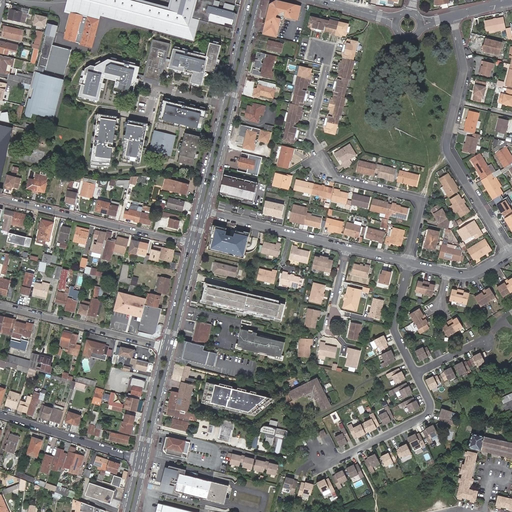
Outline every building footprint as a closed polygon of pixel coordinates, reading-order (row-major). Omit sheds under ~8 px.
[(193,41),(198,20),(191,18),(124,0),(65,0),(62,13),(68,14),(61,41),(92,49),(100,16),(193,41)] [(168,0),(165,11),(191,18),(195,0),(168,0)] [(213,0),(195,0),(191,18),(198,20),(231,28),(235,13),(211,7),(213,0)] [(283,17),(296,20),(300,6),(275,0),(268,5),(266,16),(280,18),(283,17)] [(20,22),(22,12),(23,8),(12,6),(9,20),(20,22)] [(47,17),(36,14),(34,24),(45,27),(47,17)] [(313,31),(318,32),(321,19),(311,16),(308,27),(314,29),(313,31)] [(280,20),(266,17),(262,34),(276,38),(280,20)] [(321,19),(318,32),(320,32),(320,30),(328,32),(330,21),(321,19)] [(330,21),(328,32),(330,32),(332,33),(332,35),(336,36),(340,22),(331,20),(330,21)] [(506,31),(504,20),(486,24),(487,32),(494,31),(495,34),(506,31)] [(340,22),(336,36),(339,37),(340,35),(342,36),(346,36),(349,24),(340,22)] [(52,45),(57,25),(48,23),(37,68),(64,75),(70,50),(52,45)] [(3,37),(16,40),(16,38),(20,39),(22,30),(6,26),(3,37)] [(39,49),(43,33),(37,31),(34,44),(33,44),(33,47),(39,49)] [(344,45),(343,48),(356,51),(358,42),(348,39),(346,45),(344,45)] [(145,78),(160,82),(166,59),(168,59),(172,44),(155,41),(145,78)] [(283,44),(269,41),(267,49),(281,52),(283,44)] [(483,48),(482,52),(482,54),(497,58),(501,45),(485,41),(483,48)] [(11,44),(2,42),(0,51),(0,53),(5,54),(5,53),(8,54),(9,51),(9,52),(11,44)] [(223,47),(212,44),(209,57),(176,50),(170,68),(194,75),(192,84),(203,86),(207,72),(216,74),(223,47)] [(356,51),(343,48),(342,52),(344,53),(343,58),(354,61),(356,51)] [(31,63),(35,64),(38,51),(33,50),(30,63),(31,63)] [(277,61),(278,56),(276,56),(266,53),(262,71),(265,72),(264,76),(273,78),(274,72),(272,72),(275,61),(277,61)] [(13,59),(0,55),(0,72),(9,75),(13,59)] [(354,61),(343,58),(342,61),(342,63),(339,63),(339,66),(353,70),(355,61),(354,61)] [(88,69),(80,96),(99,101),(106,78),(118,81),(115,91),(134,96),(142,67),(111,60),(96,66),(93,66),(88,69)] [(479,77),(489,80),(489,79),(491,71),(492,71),(494,66),(484,64),(483,69),(481,69),(479,77)] [(353,70),(339,66),(337,70),(340,71),(339,74),(339,76),(349,79),(351,79),(353,70)] [(300,67),(297,76),(312,80),(313,76),(311,76),(311,73),(312,70),(300,67)] [(33,114),(54,120),(64,80),(36,73),(32,89),(34,90),(32,100),(29,99),(25,117),(32,119),(33,114)] [(12,81),(29,85),(30,80),(14,76),(12,81)] [(297,76),(295,86),(297,86),(308,88),(309,85),(309,83),(311,83),(312,80),(297,76)] [(349,79),(339,76),(337,82),(335,81),(334,85),(347,88),(349,79)] [(275,90),(277,84),(260,80),(258,85),(257,89),(256,89),(254,96),(260,97),(261,95),(273,98),(275,90)] [(476,93),(475,97),(473,103),(480,104),(482,99),(483,99),(484,97),(485,90),(484,90),(485,86),(477,83),(474,93),(476,93)] [(347,88),(334,85),(333,89),(335,90),(334,95),(345,97),(347,88)] [(297,86),(294,95),(308,98),(309,95),(306,94),(308,88),(297,86)] [(511,92),(507,91),(506,98),(500,97),(498,105),(511,108),(511,106),(511,103),(511,99),(511,92)] [(308,98),(294,95),(292,104),(303,107),(305,101),(307,102),(308,98)] [(345,97),(334,95),(333,98),(333,100),(330,99),(329,103),(344,107),(346,98),(345,97)] [(207,112),(165,101),(160,120),(203,130),(207,112)] [(247,106),(245,117),(249,118),(249,121),(259,123),(261,115),(263,115),(265,106),(253,103),(252,107),(247,106)] [(344,107),(329,103),(328,109),(330,109),(330,111),(330,113),(340,116),(341,116),(344,107)] [(291,104),(288,113),(303,116),(304,113),(302,113),(302,111),(303,107),(292,104),(291,104)] [(288,113),(286,122),(288,123),(299,125),(299,122),(300,120),(302,121),(303,116),(288,113)] [(340,116),(330,113),(328,118),(326,118),(325,122),(338,125),(340,116)] [(118,117),(99,114),(92,164),(100,167),(111,167),(118,117)] [(470,114),(466,133),(474,135),(475,135),(479,116),(470,114)] [(508,122),(499,120),(496,134),(505,136),(508,122)] [(149,125),(130,121),(122,159),(141,163),(149,125)] [(338,125),(325,122),(324,126),(326,126),(325,132),(336,135),(338,125)] [(288,123),(285,132),(299,135),(300,131),(298,130),(299,125),(288,123)] [(13,129),(0,125),(0,181),(6,157),(0,155),(0,140),(1,141),(9,143),(13,129)] [(269,142),(271,133),(253,128),(252,132),(248,131),(243,148),(255,151),(256,145),(258,145),(258,143),(261,141),(269,142)] [(156,132),(152,151),(170,155),(175,136),(156,132)] [(299,135),(285,132),(283,141),(294,144),(296,139),(298,139),(299,135)] [(201,138),(186,134),(178,164),(194,167),(201,138)] [(475,135),(474,135),(473,138),(468,137),(466,146),(464,154),(474,156),(478,140),(480,141),(481,137),(475,135)] [(1,141),(0,145),(0,155),(6,157),(9,143),(1,141)] [(345,169),(351,163),(349,159),(356,155),(350,144),(334,153),(337,159),(340,157),(343,162),(341,163),(345,169)] [(282,147),(278,166),(288,168),(291,154),(293,154),(294,149),(293,149),(282,147)] [(505,169),(511,165),(511,158),(511,156),(508,158),(504,150),(496,155),(505,169)] [(258,176),(262,158),(249,154),(248,159),(241,158),(239,166),(247,168),(247,169),(246,173),(248,174),(258,176)] [(476,157),(471,160),(477,171),(483,180),(491,175),(492,175),(480,155),(476,157)] [(374,175),(375,172),(377,165),(376,165),(359,160),(357,171),(374,175)] [(396,169),(377,164),(377,165),(375,172),(379,173),(378,176),(393,180),(396,169)] [(400,170),(397,181),(417,186),(419,175),(400,170)] [(255,181),(222,173),(217,193),(250,201),(255,181)] [(273,184),(288,188),(291,176),(287,175),(287,176),(276,173),(273,184)] [(447,198),(458,191),(447,174),(438,179),(443,186),(447,193),(445,194),(447,198)] [(21,179),(7,175),(4,189),(9,190),(10,187),(12,187),(19,189),(21,179)] [(41,182),(43,176),(36,175),(35,180),(31,180),(28,182),(27,185),(29,188),(31,189),(42,192),(45,191),(46,187),(46,186),(46,185),(45,184),(45,183),(44,183),(43,182),(42,182),(41,182)] [(487,191),(493,201),(503,195),(500,189),(494,180),(491,175),(483,180),(489,190),(487,191)] [(167,179),(164,189),(187,195),(189,185),(181,183),(177,182),(167,179)] [(311,194),(314,184),(310,183),(309,184),(304,183),(304,182),(296,180),(293,189),(311,194)] [(71,181),(69,188),(75,190),(77,182),(71,181)] [(92,199),(95,185),(85,182),(82,196),(92,199)] [(328,187),(314,184),(311,194),(326,197),(330,198),(333,188),(328,187)] [(76,193),(67,191),(64,203),(74,205),(76,193)] [(338,192),(333,191),(332,197),(331,200),(346,204),(348,194),(338,192)] [(369,198),(352,194),(351,201),(350,204),(367,208),(369,198)] [(469,212),(463,203),(462,200),(458,194),(450,199),(453,204),(458,212),(461,217),(469,212)] [(168,207),(183,211),(184,203),(170,199),(168,207)] [(386,202),(372,199),(369,210),(385,214),(385,213),(389,213),(390,210),(391,205),(388,204),(385,204),(386,202)] [(110,205),(111,204),(99,201),(96,211),(108,214),(110,205)] [(284,205),(265,201),(262,214),(281,218),(284,205)] [(110,205),(108,214),(116,216),(119,203),(112,202),(111,205),(110,205)] [(504,214),(505,216),(511,212),(506,202),(497,207),(500,212),(502,215),(504,214)] [(395,204),(392,203),(391,205),(390,210),(389,213),(389,215),(405,219),(408,209),(399,207),(395,206),(395,204)] [(154,209),(144,206),(143,210),(157,214),(158,209),(159,206),(155,205),(154,209)] [(289,220),(304,224),(307,213),(308,208),(293,205),(289,220)] [(140,223),(142,212),(141,212),(142,208),(135,206),(135,209),(134,213),(130,212),(130,213),(127,212),(125,218),(135,220),(135,222),(140,223)] [(439,222),(438,227),(445,228),(447,229),(449,222),(440,207),(432,212),(439,222)] [(164,210),(158,209),(157,215),(171,218),(169,227),(178,230),(180,221),(178,221),(180,214),(164,210)] [(12,221),(14,213),(6,211),(4,219),(12,221)] [(140,223),(150,226),(153,216),(144,214),(144,212),(142,211),(142,212),(140,223)] [(26,215),(14,213),(12,221),(12,222),(17,223),(23,225),(26,215)] [(307,213),(304,224),(319,227),(321,218),(310,216),(311,214),(307,213)] [(327,218),(325,226),(328,227),(327,230),(341,233),(343,222),(327,218)] [(50,237),(53,223),(42,221),(38,239),(37,242),(45,244),(46,241),(50,242),(51,237),(50,237)] [(478,232),(480,230),(474,221),(466,226),(465,226),(467,228),(474,224),(478,232)] [(346,222),(343,233),(347,234),(348,232),(355,234),(356,231),(361,232),(364,233),(366,226),(362,225),(360,225),(353,223),(346,222)] [(224,227),(211,224),(205,248),(241,257),(247,232),(233,229),(231,235),(222,233),(224,227)] [(476,239),(483,235),(480,230),(478,232),(474,224),(467,228),(465,226),(458,231),(464,240),(474,234),(476,239)] [(68,240),(71,228),(63,227),(59,242),(65,243),(66,242),(64,241),(65,239),(68,240)] [(85,245),(89,230),(76,227),(72,242),(85,245)] [(386,235),(384,244),(389,245),(389,243),(399,245),(403,230),(393,227),(392,231),(389,230),(387,235),(386,235)] [(378,242),(382,243),(385,232),(384,232),(367,228),(365,237),(379,241),(378,242)] [(106,232),(95,230),(93,238),(98,239),(97,244),(94,244),(92,252),(101,254),(106,232)] [(435,250),(439,232),(429,230),(425,247),(435,250)] [(32,239),(9,233),(7,242),(30,248),(32,239)] [(129,240),(117,237),(114,251),(126,254),(126,251),(129,240)] [(474,259),(490,249),(484,239),(468,250),(474,259)] [(138,254),(138,253),(141,242),(133,240),(130,252),(138,254)] [(115,243),(107,241),(104,257),(112,259),(115,243)] [(138,253),(146,255),(149,244),(141,242),(138,253)] [(263,242),(262,246),(260,253),(277,256),(280,243),(275,242),(275,246),(269,245),(269,243),(263,242)] [(439,255),(439,257),(444,258),(444,256),(451,258),(460,260),(462,250),(447,246),(447,244),(442,243),(441,246),(439,254),(439,255)] [(158,247),(153,245),(150,256),(160,259),(171,261),(173,254),(174,252),(174,251),(160,247),(159,249),(158,248),(158,247)] [(290,260),(306,264),(309,253),(297,250),(298,248),(293,247),(290,260)] [(8,254),(7,254),(4,265),(1,274),(5,275),(7,266),(10,254),(8,254)] [(312,268),(321,270),(324,258),(319,257),(319,259),(314,258),(312,268)] [(330,272),(333,263),(328,261),(328,259),(324,258),(321,270),(330,272)] [(45,273),(47,264),(41,262),(39,271),(45,273)] [(238,268),(216,263),(214,272),(235,277),(236,277),(238,268)] [(123,264),(119,281),(130,284),(132,279),(126,277),(129,266),(123,264)] [(362,267),(360,266),(353,264),(351,274),(367,278),(370,266),(366,265),(365,267),(362,267)] [(62,267),(57,266),(54,279),(60,280),(63,268),(62,267)] [(67,281),(69,270),(64,269),(58,289),(62,290),(63,289),(66,290),(68,282),(67,281)] [(266,272),(266,271),(259,269),(257,279),(274,283),(277,271),(272,270),(271,272),(271,273),(266,272)] [(378,283),(388,285),(391,273),(382,271),(381,275),(380,274),(378,283)] [(285,272),(283,284),(300,288),(302,278),(290,276),(290,273),(285,272)] [(33,275),(27,273),(22,292),(29,294),(33,275)] [(162,279),(159,292),(166,294),(170,279),(158,276),(158,278),(162,279)] [(0,278),(0,279),(0,294),(6,296),(9,285),(3,283),(4,279),(0,278)] [(154,290),(159,292),(162,279),(158,278),(154,290)] [(117,289),(119,282),(111,280),(109,287),(117,289)] [(423,282),(418,281),(415,292),(424,294),(427,281),(423,281),(423,282)] [(427,281),(424,294),(432,296),(435,285),(430,284),(431,282),(427,281)] [(503,297),(511,292),(504,281),(501,283),(502,285),(497,288),(503,297)] [(42,285),(35,283),(32,295),(46,299),(49,287),(42,285)] [(286,303),(204,283),(200,303),(281,322),(286,303)] [(313,283),(311,292),(313,292),(311,301),(319,303),(321,294),(322,294),(323,294),(325,285),(313,283)] [(71,285),(69,292),(76,294),(77,287),(71,285)] [(93,317),(97,299),(95,298),(95,296),(98,297),(100,288),(95,287),(88,315),(93,317)] [(349,287),(345,305),(348,305),(347,309),(357,311),(362,290),(349,287)] [(496,297),(490,288),(485,291),(484,289),(481,291),(488,302),(496,297)] [(457,290),(452,289),(450,300),(458,302),(461,290),(458,289),(457,290)] [(461,290),(458,302),(467,304),(470,293),(464,292),(465,291),(461,290)] [(480,307),(488,302),(481,291),(478,293),(479,295),(475,297),(480,307)] [(119,292),(114,311),(141,318),(144,305),(146,299),(119,292)] [(148,305),(155,307),(158,308),(161,295),(151,293),(148,305)] [(67,296),(58,294),(55,305),(64,307),(67,296)] [(72,299),(68,298),(65,310),(74,312),(77,298),(72,297),(72,299)] [(378,319),(383,300),(373,298),(370,312),(368,312),(367,316),(378,319)] [(101,300),(97,299),(93,317),(97,318),(101,300)] [(79,313),(87,315),(89,307),(87,306),(81,305),(79,313)] [(141,318),(138,331),(153,334),(156,333),(162,308),(158,308),(155,307),(148,305),(144,305),(141,318)] [(320,311),(308,308),(304,325),(314,328),(317,316),(318,317),(320,311)] [(409,314),(414,322),(425,315),(423,311),(421,313),(419,308),(409,314)] [(418,330),(428,323),(425,319),(427,318),(425,315),(414,322),(418,330)] [(5,317),(2,329),(1,331),(12,334),(15,322),(10,321),(11,319),(5,317)] [(449,321),(455,331),(463,327),(457,318),(453,320),(452,319),(449,321)] [(447,336),(455,331),(449,321),(446,323),(446,324),(442,327),(447,336)] [(15,322),(12,334),(11,338),(20,340),(21,335),(30,337),(33,325),(27,324),(26,325),(15,322)] [(358,341),(361,324),(351,322),(347,338),(358,341)] [(197,323),(192,343),(205,346),(207,346),(212,326),(197,323)] [(271,339),(256,336),(256,334),(241,330),(237,348),(241,349),(241,350),(258,354),(258,353),(266,355),(266,356),(280,359),(284,344),(271,340),(271,339)] [(69,344),(72,334),(63,332),(59,346),(62,347),(63,343),(69,344)] [(78,354),(80,346),(75,345),(77,337),(72,335),(68,351),(78,354)] [(386,344),(383,337),(374,341),(378,349),(379,348),(380,351),(387,348),(385,345),(386,344)] [(311,344),(312,340),(299,339),(297,359),(309,359),(310,351),(308,351),(308,344),(310,344),(311,344)] [(14,340),(11,340),(9,346),(12,347),(16,348),(26,350),(27,345),(20,344),(21,342),(18,341),(17,344),(13,344),(14,340)] [(90,357),(105,361),(106,355),(107,351),(109,346),(105,345),(97,343),(97,344),(92,342),(87,340),(83,355),(90,357)] [(192,343),(186,341),(185,345),(187,345),(183,359),(215,367),(218,354),(204,351),(205,346),(192,343)] [(317,355),(335,358),(337,348),(324,345),(325,344),(320,343),(317,355)] [(187,345),(185,345),(180,365),(184,365),(186,366),(191,361),(183,359),(187,345)] [(133,353),(136,352),(134,349),(128,348),(128,349),(121,347),(119,355),(132,359),(133,353)] [(350,358),(348,358),(346,368),(357,370),(361,349),(348,347),(347,352),(349,353),(351,353),(350,358)] [(420,362),(428,358),(427,357),(430,355),(427,347),(423,349),(423,348),(415,352),(420,362)] [(394,359),(390,351),(381,355),(385,363),(380,366),(382,369),(394,363),(393,360),(394,359)] [(31,353),(29,360),(27,367),(30,368),(41,371),(50,374),(51,367),(49,366),(51,358),(31,353)] [(7,354),(5,361),(18,365),(27,367),(29,360),(7,354)] [(473,358),(470,360),(473,367),(477,365),(477,367),(484,363),(480,354),(473,357),(473,358)] [(5,361),(0,359),(0,367),(6,369),(7,366),(16,369),(18,365),(5,361)] [(146,371),(148,363),(134,359),(133,363),(134,363),(133,368),(146,371)] [(462,362),(455,366),(459,376),(467,372),(467,371),(470,369),(466,362),(463,363),(462,362)] [(186,366),(184,365),(180,385),(187,386),(187,389),(180,388),(179,393),(175,410),(188,413),(192,396),(193,397),(194,396),(195,394),(194,392),(192,392),(195,379),(189,378),(191,367),(186,366)] [(444,373),(441,374),(444,381),(448,380),(448,381),(456,377),(451,368),(444,371),(444,373)] [(35,371),(29,369),(28,372),(28,373),(27,376),(26,377),(32,379),(35,371)] [(400,373),(398,369),(385,376),(387,379),(392,377),(396,385),(404,380),(400,373)] [(63,377),(61,377),(53,375),(52,378),(60,381),(59,382),(61,383),(62,381),(63,377)] [(433,377),(426,380),(430,389),(438,386),(437,385),(441,383),(437,376),(434,378),(433,377)] [(78,377),(76,382),(89,385),(90,380),(78,377)] [(147,381),(132,377),(130,386),(133,386),(130,397),(139,399),(139,398),(140,398),(142,387),(145,388),(147,381)] [(294,400),(303,396),(303,394),(306,395),(311,392),(313,389),(316,390),(314,394),(316,398),(319,399),(318,401),(322,411),(332,407),(318,378),(290,392),(294,400)] [(222,386),(207,383),(202,403),(264,417),(281,403),(281,401),(222,386)] [(407,387),(405,384),(393,390),(394,393),(399,391),(403,399),(411,395),(407,387)] [(104,391),(104,390),(97,388),(93,401),(100,403),(103,395),(99,394),(101,390),(104,391)] [(303,394),(303,396),(305,397),(309,396),(313,397),(314,400),(318,401),(319,399),(316,398),(314,394),(316,390),(313,389),(311,392),(306,395),(303,394)] [(32,416),(38,399),(42,401),(46,391),(42,390),(42,392),(38,391),(38,393),(35,392),(27,414),(32,416)] [(5,405),(16,409),(21,395),(9,391),(9,393),(10,393),(5,405)] [(199,414),(188,413),(175,410),(179,393),(172,392),(168,409),(167,414),(174,415),(173,419),(171,427),(187,431),(188,425),(196,427),(197,424),(197,423),(192,422),(192,420),(197,421),(199,414)] [(26,412),(32,395),(30,395),(29,396),(28,396),(26,403),(21,401),(18,410),(26,412)] [(139,400),(127,397),(124,409),(136,412),(139,400)] [(414,402),(412,398),(400,404),(402,408),(406,406),(410,414),(419,409),(415,401),(414,402)] [(55,405),(50,420),(60,423),(63,411),(64,411),(65,408),(55,405)] [(53,409),(41,406),(38,416),(49,420),(53,409)] [(391,420),(394,419),(390,409),(388,406),(385,408),(387,412),(379,416),(384,426),(392,422),(391,420)] [(452,412),(441,409),(439,417),(440,418),(439,421),(452,425),(453,422),(449,421),(452,412)] [(81,416),(69,412),(66,422),(78,425),(81,416)] [(124,422),(133,424),(135,416),(126,414),(124,422)] [(376,428),(380,426),(373,414),(370,415),(372,419),(365,423),(369,433),(377,429),(376,428)] [(232,436),(235,423),(222,420),(220,428),(221,429),(219,439),(229,442),(230,436),(232,436)] [(269,427),(267,434),(264,444),(271,446),(274,434),(285,437),(286,431),(276,429),(277,422),(270,420),(269,427)] [(131,434),(133,424),(124,422),(123,422),(120,432),(131,434)] [(269,427),(260,425),(259,432),(267,434),(269,427)] [(358,438),(366,434),(361,425),(353,429),(351,425),(348,426),(354,439),(357,437),(358,438)] [(430,439),(438,436),(433,426),(425,430),(426,431),(422,432),(428,445),(432,443),(430,439)] [(348,442),(351,440),(345,428),(341,429),(343,434),(336,438),(340,447),(348,443),(348,442)] [(127,443),(129,436),(113,432),(111,439),(127,443)] [(20,437),(10,434),(4,450),(14,453),(20,437)] [(248,447),(255,449),(258,436),(251,434),(248,447)] [(421,448),(424,447),(418,434),(415,436),(415,435),(407,439),(412,448),(414,452),(421,448)] [(511,455),(511,443),(471,434),(467,448),(472,449),(479,451),(480,447),(511,455)] [(43,440),(32,437),(27,452),(38,456),(43,440)] [(166,454),(181,458),(182,453),(187,455),(190,444),(166,437),(162,451),(163,453),(166,454)] [(403,459),(411,455),(406,446),(399,450),(400,451),(396,452),(400,459),(403,458),(403,459)] [(68,457),(67,457),(63,467),(69,469),(68,472),(78,475),(80,467),(84,457),(74,454),(76,448),(71,447),(68,457)] [(511,455),(480,447),(479,451),(511,458),(511,455)] [(63,451),(58,450),(52,467),(54,468),(54,470),(56,470),(56,469),(58,465),(63,451)] [(476,492),(469,490),(466,492),(465,489),(467,488),(469,483),(467,480),(470,479),(473,465),(472,463),(474,461),(476,454),(466,452),(466,453),(465,457),(464,461),(463,465),(462,469),(462,470),(462,471),(461,474),(460,479),(459,483),(458,488),(455,497),(456,497),(460,498),(469,500),(472,501),(473,501),(476,492)] [(392,463),(396,461),(392,454),(389,456),(389,455),(381,458),(386,468),(393,464),(392,463)] [(40,471),(47,474),(49,470),(53,457),(46,455),(43,462),(41,465),(42,466),(40,471)] [(268,473),(277,476),(279,467),(275,466),(275,465),(271,464),(269,463),(266,463),(263,461),(262,462),(258,461),(255,460),(251,459),(251,458),(247,457),(245,457),(243,456),(238,455),(238,456),(234,455),(233,458),(231,464),(240,466),(241,462),(245,463),(244,467),(253,469),(255,461),(257,462),(255,470),(264,472),(265,468),(269,469),(268,473)] [(372,470),(380,466),(375,456),(368,460),(368,461),(365,463),(371,475),(374,473),(372,470)] [(106,470),(109,461),(97,457),(94,465),(99,467),(99,468),(106,471),(106,470)] [(119,464),(109,461),(106,470),(116,473),(119,464)] [(466,492),(469,490),(471,482),(476,464),(474,461),(472,463),(473,465),(470,479),(467,480),(469,483),(467,488),(465,489),(466,492)] [(205,483),(206,482),(183,476),(184,475),(185,470),(170,466),(168,473),(167,474),(164,486),(165,487),(163,494),(178,498),(179,493),(179,492),(222,503),(225,487),(211,484),(211,485),(205,483)] [(361,480),(364,478),(358,466),(355,468),(354,467),(346,471),(351,480),(359,476),(361,480)] [(34,477),(16,471),(15,475),(33,482),(34,477)] [(340,486),(347,482),(343,472),(335,476),(336,477),(332,479),(338,491),(342,489),(340,486)] [(114,475),(111,484),(120,487),(122,478),(114,475)] [(184,475),(183,476),(206,482),(205,483),(211,485),(211,484),(225,487),(222,503),(179,492),(179,493),(224,505),(228,487),(184,475)] [(290,496),(294,497),(297,483),(294,483),(294,482),(285,479),(283,489),(291,491),(290,496)] [(332,494),(335,493),(329,481),(326,482),(325,481),(317,485),(322,495),(330,491),(332,494)] [(113,501),(114,501),(116,492),(90,482),(86,494),(112,504),(113,501)] [(20,490),(21,485),(5,492),(6,496),(15,493),(20,491),(20,490)] [(67,496),(69,490),(58,485),(55,492),(67,496)] [(303,495),(310,497),(313,487),(305,485),(305,486),(302,485),(298,498),(302,499),(303,495)] [(8,511),(1,495),(0,494),(0,511),(8,511)] [(504,501),(503,499),(496,497),(494,507),(495,507),(498,508),(503,509),(507,510),(511,511),(511,510),(511,500),(507,500),(504,501)] [(81,502),(73,500),(72,511),(79,511),(80,511),(81,502)] [(93,511),(94,507),(81,502),(80,511),(86,511),(93,511)]
